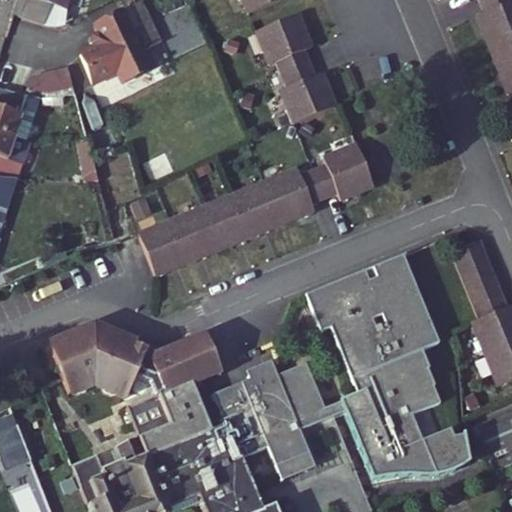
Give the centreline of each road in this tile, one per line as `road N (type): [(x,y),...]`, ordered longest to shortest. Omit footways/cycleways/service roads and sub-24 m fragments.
road 1 (residential): [(0,337),(92,303),(165,331),(489,195)]
road 2 (residential): [(344,0),(433,59),(489,195)]
